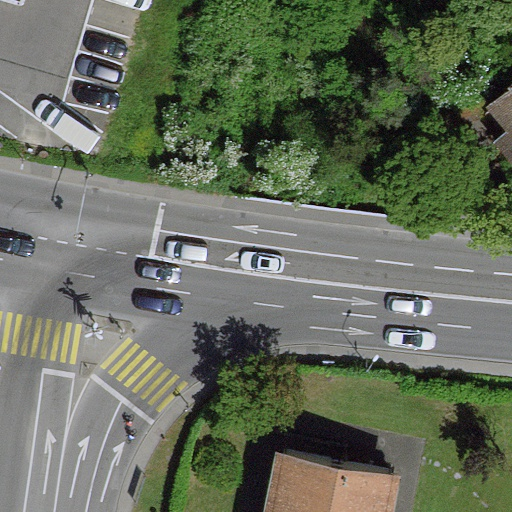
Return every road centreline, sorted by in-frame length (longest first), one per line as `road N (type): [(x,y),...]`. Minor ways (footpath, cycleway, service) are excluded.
road 1 (secondary): [(68,511),(124,399),(174,348),(216,323),(332,283)]
road 2 (secondary): [(43,511),(35,439),(63,241)]
road 3 (primary): [(332,283),(63,241)]
road 4 (primary): [(511,301),(332,283)]
